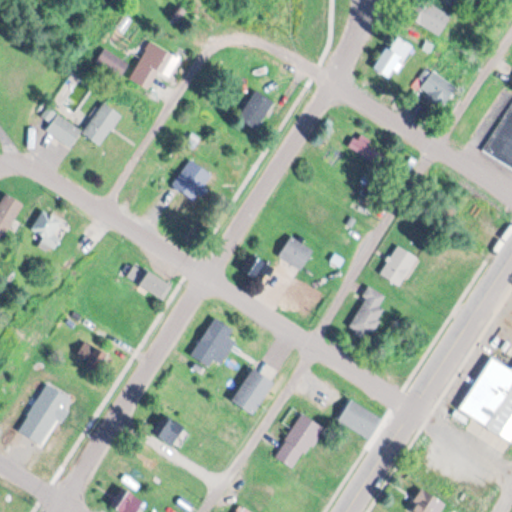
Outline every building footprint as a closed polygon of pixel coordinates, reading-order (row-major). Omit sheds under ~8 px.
[(441,37),(453,16),(428,1),(415,22),(441,37)] [(392,81),(414,48),(398,36),(375,70),(392,81)] [(169,80),(180,58),(149,43),(130,81),(152,92),(159,76),(169,80)] [(129,65),(105,49),(96,64),(120,80),(129,65)] [(443,111),(457,88),(433,72),(418,94),(443,111)] [(275,104),(257,91),(238,118),(256,130),(275,104)] [(123,119),(106,104),(82,133),(99,147),(123,119)] [(511,165),(511,104),(484,148),(511,165)] [(70,149),(82,132),(57,115),(45,132),(70,149)] [(386,175),(395,161),(357,136),(349,149),(386,175)] [(0,244),(21,203),(3,194),(0,200),(0,244)] [(29,230),(49,247),(65,228),(45,211),(29,230)] [(314,251),(291,237),(279,257),(301,271),(314,251)] [(380,274),(400,287),(419,259),(399,246),(380,274)] [(262,286),(274,269),(260,259),(248,276),(262,286)] [(162,300),(171,286),(135,264),(127,278),(162,300)] [(350,330),(372,340),(385,309),(380,308),(385,295),(369,288),(350,330)] [(235,343),(229,339),(234,330),(214,319),(191,357),(210,368),(214,361),(222,365),(235,343)] [(511,440),(459,407),(492,356),(511,369),(511,440)] [(275,386),(254,370),(231,401),(253,417),(275,386)] [(338,422),(369,440),(382,419),(351,401),(338,422)] [(274,458),(295,472),(324,429),(303,415),(274,458)] [(159,438),(173,447),(185,429),(171,419),(159,438)] [(408,511),(409,511),(440,511),(445,504),(422,489),(408,511)] [(119,511),(138,511),(144,503),(125,492),(114,509),(119,511)]
